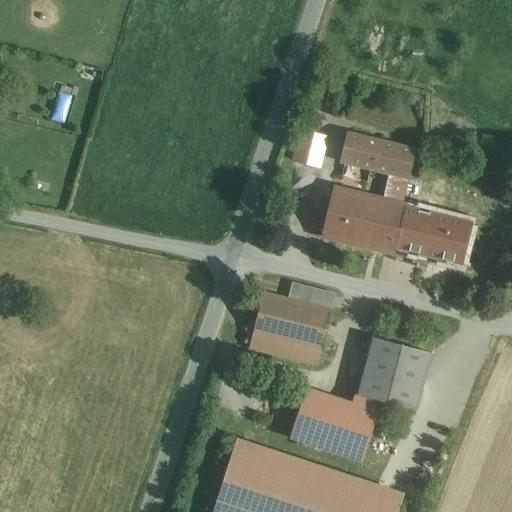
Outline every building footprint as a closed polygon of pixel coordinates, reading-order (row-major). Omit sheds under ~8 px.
[(334,137),(303,130),(296,162),(326,169),(334,137)] [(414,151),(348,134),(342,161),(390,173),(408,177),(414,151)] [(408,177),(390,173),(383,201),(401,205),(408,177)] [(383,201),(335,189),(324,236),(385,251),(425,261),(427,255),(426,254),(436,216),(436,214),(401,205),(383,201)] [(470,224),(436,216),(426,254),(427,255),(460,262),(470,224)] [(288,299),(331,310),(335,295),(292,284),(288,299)] [(331,310),(288,299),(263,293),(249,349),(317,366),(332,310),(331,310)] [(431,353),(373,337),(358,395),(368,398),(416,411),(431,353)] [(353,441),(368,398),(358,395),(311,382),(297,422),(353,441)] [(394,511),(400,494),(239,442),(216,511),(394,511)]
